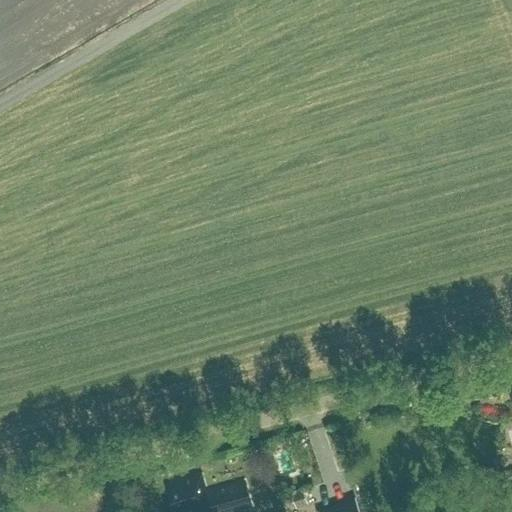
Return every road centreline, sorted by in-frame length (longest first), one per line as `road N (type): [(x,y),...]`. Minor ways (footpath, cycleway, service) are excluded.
road 1 (unclassified): [(0,495),(511,357)]
road 2 (unclassified): [(0,102),(175,0)]
